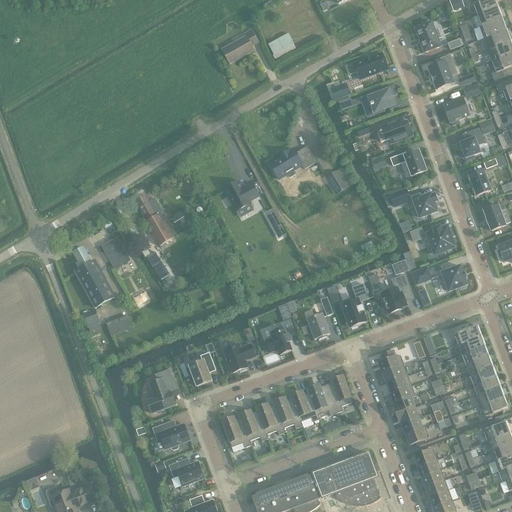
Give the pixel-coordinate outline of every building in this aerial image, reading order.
[(457,0),(450,0),(449,1),(453,12),(461,9),(457,0)] [(478,16),(498,8),(494,0),(474,0),(476,4),(474,4),(478,16)] [(326,3),(320,6),(323,12),(329,10),(326,3)] [(498,8),(478,16),(482,27),(479,28),(502,20),(502,19),(498,9),(498,8)] [(484,40),(506,31),(503,20),(502,20),(479,28),(484,40)] [(415,29),(424,54),(441,48),(438,40),(441,39),(438,30),(435,31),(432,23),(415,29)] [(252,47),(259,43),(252,31),(245,35),(246,37),(222,51),(230,65),(254,51),(252,47)] [(506,31),(484,40),(488,51),(511,42),(510,42),(511,42),(507,32),(506,31)] [(289,35),(269,45),(274,56),(273,56),(275,61),(297,49),(289,35)] [(459,40),(448,45),(450,51),(462,47),(459,40)] [(492,62),(511,55),(511,44),(511,43),(511,42),(488,51),(492,62)] [(364,61),(354,65),(360,81),(388,70),(382,54),(372,58),(372,57),(364,60),(364,61)] [(511,55),(492,62),(497,74),(511,68),(511,55)] [(429,69),(432,77),(431,77),(433,83),(434,83),(437,91),(454,84),(446,63),(429,69)] [(473,76),(460,81),(463,88),(475,83),(473,76)] [(507,103),(511,100),(511,79),(496,86),(499,94),(503,92),(507,103)] [(335,101),(351,96),(346,84),(331,90),(335,101)] [(477,86),(464,91),(467,99),(480,94),(477,86)] [(375,94),(367,97),(368,101),(370,100),(372,105),(371,105),(371,107),(372,107),(374,111),(372,112),(374,116),(384,112),(384,110),(390,108),(390,110),(400,106),(397,100),(400,99),(399,99),(397,93),(398,93),(398,92),(395,93),(393,88),(383,91),(384,93),(376,96),(375,94)] [(455,102),(443,107),(450,125),(452,124),(453,127),(459,124),(458,121),(470,117),(463,97),(455,100),(455,102)] [(344,101),(339,103),(341,111),(353,107),(350,98),(344,100),(344,101)] [(491,119),(479,124),(483,135),(495,130),(491,119)] [(389,140),(391,145),(413,136),(408,123),(403,125),(402,121),(403,121),(403,120),(380,129),(381,132),(379,133),(380,134),(377,135),(381,144),(389,140)] [(369,125),(358,130),(360,137),(372,132),(369,125)] [(467,159),(468,161),(474,159),(473,157),(481,154),(478,147),(484,144),(479,130),(463,136),(464,136),(466,142),(460,145),(462,152),(460,153),(463,159),(465,158),(465,160),(467,159)] [(290,150),(281,155),(282,157),(269,165),(279,180),(287,175),(289,178),(290,178),(295,176),(296,174),(294,171),(302,166),(305,170),(317,163),(308,147),(296,154),(294,150),(291,152),(290,150)] [(406,153),(391,159),(394,166),(406,162),(411,176),(426,171),(419,150),(406,155),(406,153)] [(372,161),(377,171),(388,166),(384,156),(372,161)] [(496,161),(485,166),(487,171),(498,167),(496,161)] [(336,195),(347,188),(352,185),(343,169),(337,173),(326,179),(336,195)] [(469,177),(471,182),(471,183),(473,188),(477,197),(491,192),(483,172),(469,177)] [(238,182),(224,190),(236,213),(251,205),(249,202),(259,197),(252,184),(243,190),(238,182)] [(511,184),(502,189),(504,194),(511,190),(511,184)] [(390,196),(394,208),(410,202),(413,201),(416,210),(414,211),(413,213),(415,218),(417,219),(419,218),(420,219),(437,213),(434,203),(437,202),(435,195),(431,197),(431,195),(420,199),(420,197),(412,199),(413,200),(410,201),(406,191),(390,196)] [(175,238),(160,214),(152,201),(150,202),(146,196),(136,202),(147,222),(146,223),(160,247),(175,238)] [(484,211),(486,219),(488,225),(489,225),(491,232),(505,227),(500,213),(506,211),(504,205),(498,207),(498,206),(484,211)] [(273,210),(265,214),(272,227),(280,222),(273,210)] [(174,224),(184,218),(181,213),(171,219),(174,224)] [(404,233),(413,230),(410,221),(401,224),(404,233)] [(411,234),(414,243),(428,237),(431,247),(428,248),(431,256),(434,254),(435,256),(455,248),(447,228),(441,231),(440,228),(433,231),(434,233),(427,236),(428,237),(425,238),(422,229),(411,234)] [(118,240),(102,249),(114,271),(130,262),(118,240)] [(500,251),(497,252),(500,261),(503,260),(504,264),(511,261),(511,242),(498,248),(500,251)] [(95,309),(115,298),(94,261),(91,263),(83,249),(74,254),(81,269),(75,272),(95,309)] [(155,253),(147,258),(158,277),(162,282),(169,277),(166,272),(167,271),(155,253)] [(406,263),(406,262),(405,261),(392,266),(396,277),(409,272),(406,263)] [(413,261),(406,263),(409,272),(416,269),(413,261)] [(460,267),(442,274),(445,284),(443,285),(443,287),(444,291),(446,292),(448,291),(449,293),(459,289),(460,291),(466,289),(466,287),(467,286),(465,279),(466,278),(464,274),(463,274),(460,267)] [(417,286),(432,280),(427,269),(412,275),(417,286)] [(370,276),(374,291),(382,289),(377,274),(370,276)] [(383,297),(381,299),(383,303),(385,304),(389,315),(393,314),(395,315),(399,313),(399,311),(402,310),(401,309),(407,307),(406,303),(413,300),(404,277),(393,281),(396,289),(382,295),(383,297)] [(344,305),(342,306),(351,329),(352,329),(352,331),(358,329),(357,327),(367,323),(363,313),(364,313),(363,308),(361,308),(359,303),(369,300),(363,285),(353,289),(357,300),(351,302),(350,300),(343,302),(344,305)] [(334,288),(327,290),(329,294),(333,304),(340,302),(336,291),(334,288)] [(334,315),(327,298),(320,301),(327,317),(334,315)] [(428,298),(421,301),(424,309),(431,306),(428,298)] [(88,328),(100,324),(95,311),(83,315),(88,328)] [(315,341),(318,340),(319,341),(327,338),(327,337),(330,335),(323,315),(307,320),(310,327),(308,328),(307,330),(308,334),(310,335),(312,334),(315,341)] [(121,320),(107,325),(110,333),(124,329),(121,320)] [(289,336),(295,334),(291,322),(282,326),(284,329),(271,334),(273,339),(266,341),(270,354),(278,351),(279,356),(292,351),(289,344),(292,343),(289,336)] [(455,337),(459,346),(481,338),(482,337),(478,328),(477,327),(472,329),(469,323),(448,331),(451,339),(455,337)] [(253,336),(246,338),(248,344),(255,342),(253,336)] [(428,336),(422,338),(425,345),(431,343),(428,336)] [(463,357),(485,348),(486,348),(482,338),(481,338),(459,346),(459,347),(462,346),(465,355),(462,356),(463,357)] [(420,342),(414,345),(416,352),(423,350),(420,342)] [(205,347),(207,352),(209,352),(210,354),(214,353),(211,345),(205,347)] [(224,351),(232,374),(239,371),(240,374),(247,371),(246,369),(248,368),(245,360),(249,359),(249,360),(256,358),(251,345),(241,349),(240,346),(224,351)] [(485,348),(463,357),(466,367),(489,358),(486,348),(485,348)] [(379,364),(383,374),(400,368),(404,366),(400,356),(396,358),(393,351),(381,356),(383,362),(379,364)] [(190,367),(197,387),(211,382),(209,375),(210,373),(215,371),(209,354),(202,357),(204,362),(190,367)] [(470,377),(493,368),(489,358),(466,367),(470,377)] [(386,385),(403,378),(400,368),(383,374),(386,385)] [(474,387),(497,378),(493,368),(493,369),(493,368),(470,377),(474,387)] [(175,406),(172,397),(180,394),(171,370),(156,376),(158,382),(150,385),(155,399),(147,402),(152,415),(175,406)] [(326,386),(337,415),(344,412),(342,408),(353,404),(342,376),(336,378),(336,380),(331,382),(332,384),(326,386)] [(403,378),(386,385),(390,395),(407,389),(403,378)] [(497,378),(474,387),(478,397),(500,389),(500,388),(501,388),(497,379),(497,378)] [(308,389),(320,421),(319,416),(329,412),(331,417),(337,415),(326,386),(320,388),(319,386),(315,388),(314,386),(308,389)] [(291,395),(303,427),(301,423),(311,419),(313,423),(320,421),(308,389),(307,389),(309,393),(303,395),(302,393),(298,394),(297,393),(291,395)] [(390,395),(394,405),(411,399),(407,389),(390,395)] [(482,407),(504,399),(504,398),(501,389),(500,389),(478,397),(482,407)] [(273,402),(285,434),(286,434),(284,429),(294,425),(296,430),(303,427),(291,395),(290,395),(292,399),(286,401),(285,399),(280,401),(280,399),(273,402)] [(456,397),(450,400),(453,406),(459,404),(456,397)] [(393,407),(397,416),(415,409),(411,399),(394,405),(395,407),(393,407)] [(504,399),(482,407),(486,418),(508,409),(508,408),(505,399),(504,399)] [(256,408),(268,440),(269,440),(267,436),(277,432),(279,436),(285,434),(273,402),(274,406),(269,408),(268,405),(263,407),(263,406),(256,408)] [(239,415),(251,447),(252,447),(250,442),(260,438),(262,443),(268,440),(256,408),(257,412),(252,414),(251,412),(246,414),(246,412),(239,415)] [(401,424),(402,426),(419,419),(415,409),(397,416),(400,424),(401,424)] [(251,447),(239,415),(240,418),(235,420),(234,418),(229,420),(228,419),(222,421),(232,449),(243,445),(245,449),(251,447)] [(402,426),(406,436),(425,429),(425,428),(422,429),(419,419),(402,426)] [(171,448),(172,451),(173,452),(178,450),(179,448),(178,445),(190,441),(184,425),(176,428),(174,428),(173,428),(171,423),(174,422),(153,430),(157,442),(162,440),(165,450),(171,448)] [(487,442),(510,434),(510,433),(507,424),(506,424),(506,423),(483,432),(487,442)] [(144,428),(136,431),(139,436),(146,433),(144,428)] [(410,446),(416,444),(429,439),(425,429),(406,436),(410,446)] [(510,434),(487,442),(491,452),(511,444),(511,437),(511,434),(510,434)] [(495,463),(511,456),(511,444),(491,452),(495,463)] [(477,449),(471,451),(475,464),(481,462),(477,449)] [(414,458),(418,468),(437,461),(433,450),(414,458)] [(287,511),(293,510),(294,511),(309,511),(310,511),(312,510),(314,509),(316,508),(318,506),(319,505),(318,501),(336,494),(336,496),(335,497),(337,499),(339,500),(342,502),(344,504),(346,505),(349,506),(351,507),(354,507),(357,507),(360,508),(362,507),(365,507),(368,506),(370,506),(373,505),(375,503),(378,502),(380,500),(382,498),(381,498),(380,499),(373,480),(378,478),(369,454),(252,498),(256,511),(287,511)] [(511,456),(495,463),(499,473),(511,467),(511,456)] [(182,487),(204,479),(198,463),(190,466),(189,466),(187,466),(186,461),(188,460),(169,467),(174,479),(178,477),(182,487)] [(426,477),(441,471),(437,461),(418,468),(422,478),(426,477)] [(163,463),(156,466),(158,473),(166,469),(163,463)] [(503,483),(506,482),(511,479),(511,467),(499,473),(503,483)] [(441,471),(426,477),(422,478),(425,489),(445,481),(441,471)] [(425,489),(429,499),(449,492),(449,491),(454,489),(450,479),(445,481),(425,489)] [(94,502),(88,487),(71,494),(70,490),(58,494),(57,490),(55,489),(47,492),(47,494),(52,507),(53,508),(55,508),(56,511),(77,511),(76,509),(94,502)] [(449,492),(429,499),(433,509),(453,502),(449,492)] [(206,504),(204,503),(202,497),(190,501),(193,509),(191,510),(191,511),(216,511),(213,502),(206,504)] [(456,511),(453,502),(433,509),(434,511),(456,511)]
